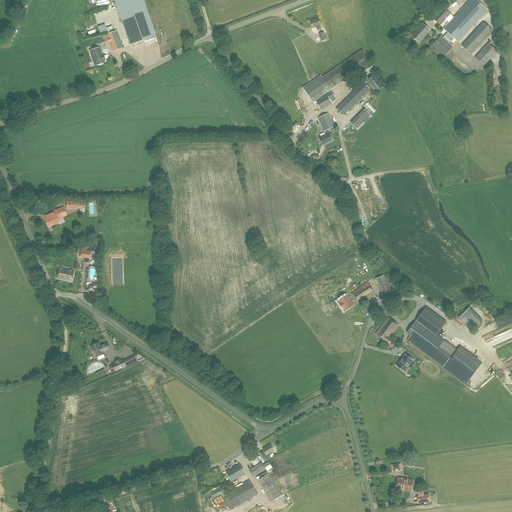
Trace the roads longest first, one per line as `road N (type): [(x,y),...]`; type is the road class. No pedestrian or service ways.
road 1 (unclassified): [(266,428),(76,297),(54,291),(0,160)]
road 2 (unclassified): [(0,124),(106,89),(211,35)]
road 3 (track): [(54,291),(65,348),(33,507)]
road 4 (track): [(33,507),(60,508),(217,464)]
road 5 (unclassified): [(211,35),(289,141)]
